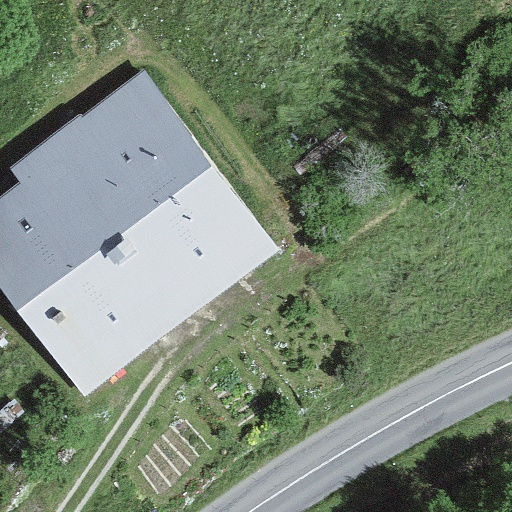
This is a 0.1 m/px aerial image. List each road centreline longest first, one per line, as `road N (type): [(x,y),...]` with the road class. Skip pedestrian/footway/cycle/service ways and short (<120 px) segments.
road 1 (secondary): [(251,511),(357,443),(511,363)]
road 2 (unknown): [(54,511),(153,366),(170,295)]
